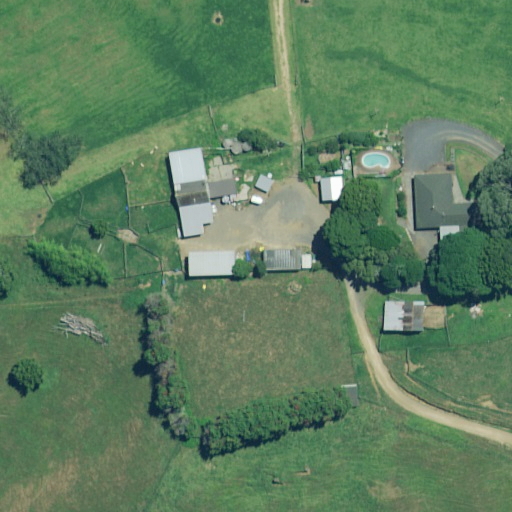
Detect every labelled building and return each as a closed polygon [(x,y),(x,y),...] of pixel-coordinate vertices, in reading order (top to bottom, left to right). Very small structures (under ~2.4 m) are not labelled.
[(179,185),(210,180),(204,149),(173,154),(179,185)] [(417,229),(442,229),(441,248),(466,249),(467,230),(484,230),(485,204),(455,204),(456,175),(419,174),(417,229)] [(318,183),(325,183),(324,201),(347,201),(347,178),(325,177),(318,177),(318,183)] [(210,180),(179,185),(182,206),(213,200),(210,180)] [(213,200),(182,206),(187,237),(207,234),(205,224),(217,222),(213,200)] [(301,255),(301,252),(267,252),(268,270),(315,270),(315,255),(301,255)] [(240,275),(239,253),(193,254),(193,276),(240,275)] [(426,332),(427,303),(388,301),(387,330),(426,332)]
